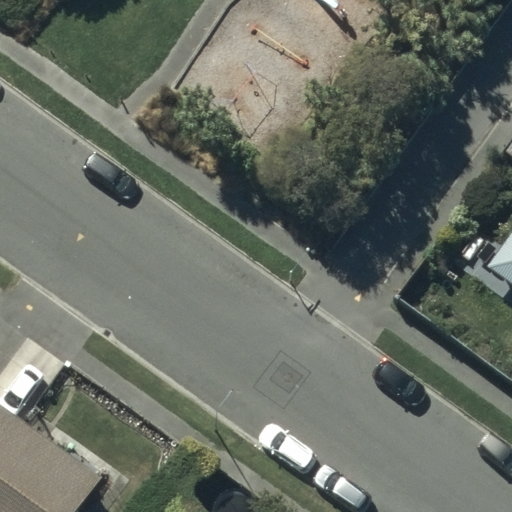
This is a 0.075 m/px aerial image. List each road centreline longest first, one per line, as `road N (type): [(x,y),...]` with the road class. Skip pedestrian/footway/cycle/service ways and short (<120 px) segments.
road 1 (residential): [(293,375),(511,74)]
road 2 (residential): [(0,163),(293,375)]
road 3 (residential): [(293,375),(480,511)]
